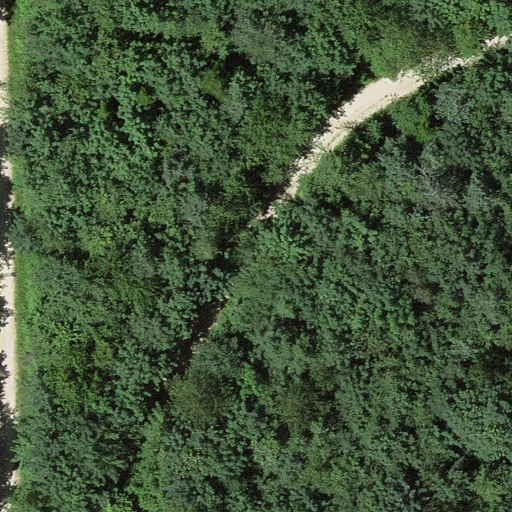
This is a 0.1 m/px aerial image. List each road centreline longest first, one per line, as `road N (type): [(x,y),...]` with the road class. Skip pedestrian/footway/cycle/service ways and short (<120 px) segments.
road 1 (track): [(74,511),(282,173),(324,129),(511,15)]
road 2 (track): [(0,267),(9,511)]
